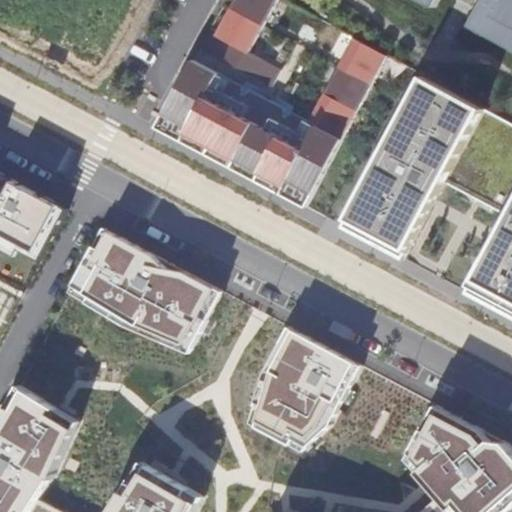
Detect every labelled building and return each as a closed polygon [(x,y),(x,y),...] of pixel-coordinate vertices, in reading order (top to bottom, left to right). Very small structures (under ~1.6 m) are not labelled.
[(255,50),(279,0),(232,0),(205,58),(214,62),(218,55),(276,83),(285,65),(255,50)] [(511,0),(482,0),(474,17),(468,27),(489,39),(511,50),(511,0)] [(511,122),(485,108),(428,77),(349,219),(345,227),(406,259),(410,251),(437,199),(446,182),(457,188),(509,215),(500,232),(493,245),(475,281),(471,288),(469,292),(511,315),(511,122)] [(0,245),(19,255),(22,249),(44,260),(71,207),(0,169),(0,245)] [(107,226),(72,290),(128,324),(167,341),(194,352),(197,347),(211,319),(227,290),(220,286),(107,226)] [(335,423),(366,364),(293,325),(268,372),(253,422),(306,449),(335,423)] [(83,420),(23,384),(0,427),(0,511),(198,511),(207,495),(147,460),(115,511),(69,511),(43,498),(56,478),(83,420)] [(511,441),(440,404),(412,456),(444,493),(423,511),(506,511),(511,507),(511,441)]
